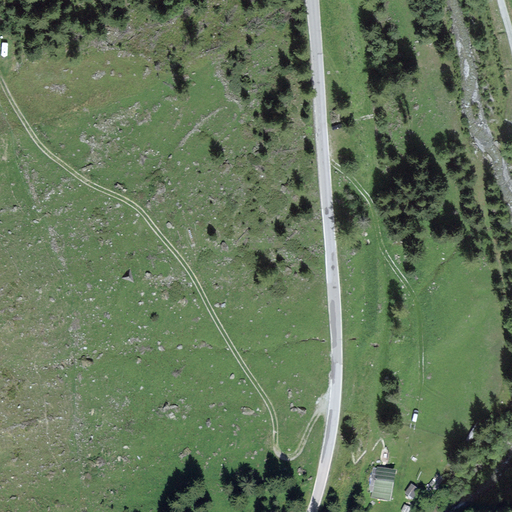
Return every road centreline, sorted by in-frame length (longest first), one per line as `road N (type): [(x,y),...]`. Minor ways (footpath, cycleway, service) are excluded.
road 1 (track): [(336,383),(297,452),(280,454),(264,395),(180,258),(133,204),(42,147),(0,77)]
road 2 (tertiary): [(312,0),(337,367),(311,511)]
road 3 (track): [(323,156),(381,215),(384,250),(425,322),(419,417),(408,449)]
